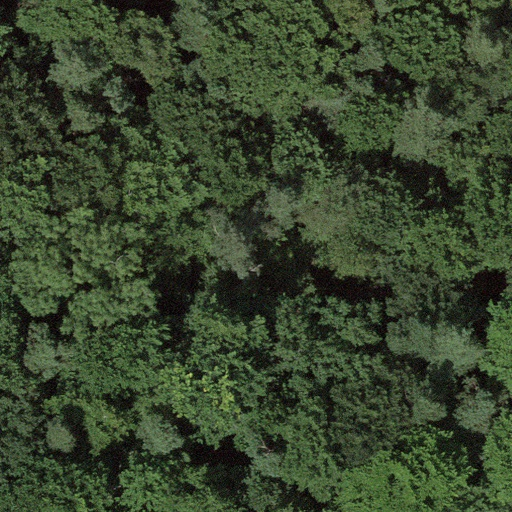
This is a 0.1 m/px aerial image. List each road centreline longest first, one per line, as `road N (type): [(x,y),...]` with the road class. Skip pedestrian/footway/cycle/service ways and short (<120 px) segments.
road 1 (track): [(15,378),(511,257)]
road 2 (track): [(32,511),(0,290)]
